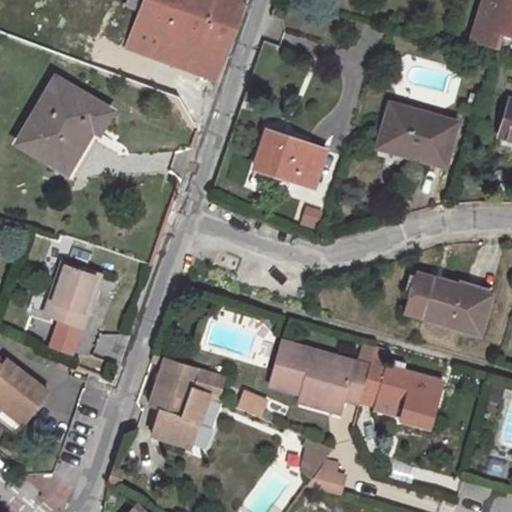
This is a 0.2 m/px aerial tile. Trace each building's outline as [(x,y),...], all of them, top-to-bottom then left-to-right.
[(126,0),(124,7),(139,14),(144,0),(126,0)] [(126,47),(215,80),(230,36),(242,4),(231,0),(144,0),(139,14),(126,47)] [(511,35),(511,0),(482,0),(471,40),(498,48),(502,32),(511,35)] [(56,79),(18,143),(65,170),(92,128),(97,131),(108,111),(56,79)] [(475,109),(478,99),(469,96),(465,107),(475,109)] [(498,136),(511,140),(511,101),(508,101),(498,136)] [(442,166),(455,124),(390,106),(379,143),(411,152),(409,157),(442,166)] [(325,150),(266,130),(254,167),(312,188),(325,150)] [(314,228),(319,216),(305,211),(301,223),(314,228)] [(62,262),(44,313),(80,326),(99,275),(62,262)] [(478,334),(488,300),(459,291),(459,288),(414,274),(413,277),(408,294),(403,311),(478,334)] [(408,294),(413,277),(408,275),(403,292),(408,294)] [(459,291),(488,300),(491,291),(461,282),(459,288),(459,291)] [(499,311),(503,299),(495,296),(491,309),(499,311)] [(358,401),(369,367),(282,341),(269,385),(300,394),(302,387),(342,399),(357,404),(358,401)] [(165,359),(152,355),(149,363),(162,368),(165,359)] [(206,395),(218,400),(225,377),(165,359),(162,368),(150,401),(149,406),(159,411),(151,436),(189,447),(206,395)] [(0,367),(39,398),(44,391),(5,361),(0,367)] [(442,382),(370,362),(369,367),(358,401),(373,406),(375,400),(402,407),(400,419),(430,427),(442,382)] [(0,419),(16,432),(47,393),(44,391),(39,398),(0,367),(0,419)] [(342,399),(302,387),(300,394),(298,401),(338,412),(342,399)] [(251,396),(243,392),(236,408),(244,411),(251,396)] [(251,396),(244,411),(260,417),(266,402),(251,396)] [(375,400),(373,406),(372,410),(400,419),(402,407),(375,400)] [(334,449),(324,445),(318,452),(328,457),(334,449)] [(325,461),(319,469),(334,473),(337,463),(325,461)] [(334,473),(319,469),(306,487),(337,495),(343,476),(334,473)]
